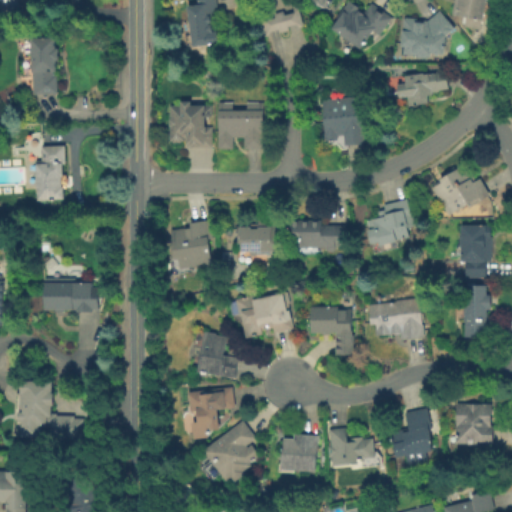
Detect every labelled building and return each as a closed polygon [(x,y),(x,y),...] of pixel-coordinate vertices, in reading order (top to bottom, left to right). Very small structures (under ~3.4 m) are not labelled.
[(217,0),(219,12),(215,12),(220,43),(194,47),(188,6),(198,5),(197,0),(217,0)] [(393,18),(380,36),(374,31),(362,49),(330,27),(348,0),(350,0),(353,2),(354,2),(360,6),(358,8),(365,13),(372,3),(393,18)] [(487,0),(484,20),(482,21),(481,29),(465,26),(467,17),(452,15),(454,0),(487,0)] [(280,29),(281,33),(289,30),(288,28),(291,27),(299,25),(300,27),(305,26),(301,12),(288,15),(286,16),(285,11),(275,14),(276,17),(271,19),(268,20),(267,16),(260,18),(265,37),(271,36),(270,32),(273,31),(280,29)] [(402,46),(405,19),(406,19),(406,17),(417,18),(417,20),(428,21),(440,11),(455,28),(446,36),(444,55),(432,53),(432,54),(431,54),(431,56),(427,59),(422,58),(420,55),(420,54),(412,53),(413,47),(402,46)] [(39,96),(36,40),(60,39),(60,50),(63,49),(64,62),(61,62),(61,73),(57,73),(57,76),(60,76),(61,94),(39,96)] [(206,79),(204,75),(203,72),(206,70),(210,70),(212,73),(212,76),(210,78),(206,79)] [(448,88),(439,90),(439,91),(432,93),(432,95),(427,96),(428,104),(407,107),(406,97),(398,99),(398,98),(396,98),(394,85),(403,83),(403,75),(422,73),(422,74),(445,70),(448,88)] [(322,100),(360,97),(365,144),(345,146),(344,136),(338,136),(338,141),(326,142),(322,100)] [(170,106),(181,106),(181,101),(191,101),(191,106),(212,106),(212,116),(206,117),(206,127),(213,127),(213,148),(187,148),(187,142),(181,142),(181,143),(173,143),(173,142),(171,142),(171,127),(170,127),(170,119),(170,106)] [(219,102),(234,102),(234,110),(247,110),(247,102),(264,102),(264,149),(245,149),(244,138),(234,138),(234,149),(219,149),(219,102)] [(40,161),(45,161),(44,147),(68,146),(69,164),(67,164),(68,179),(67,179),(68,188),(69,188),(70,201),(43,203),(42,189),(41,187),(41,181),(42,180),(40,161)] [(466,164),(475,181),(480,178),(489,196),(470,206),(469,203),(447,216),(431,187),(439,183),(438,179),(466,164)] [(408,199),(413,221),(407,222),(410,237),(397,240),(398,241),(380,245),(379,243),(372,245),(368,230),(370,230),(368,221),(382,218),(382,216),(387,215),(384,205),(408,199)] [(277,217),(277,252),(257,252),(257,256),(251,256),(251,252),(242,252),(242,244),(239,244),(240,223),(259,224),(259,217),(277,217)] [(211,220),(214,239),(209,239),(213,264),(181,269),(180,260),(176,261),(171,230),(191,227),(191,223),(211,220)] [(346,225),(346,246),(337,246),(337,250),(333,252),(328,252),(326,249),(326,247),(301,247),(301,238),(288,238),(289,222),(289,220),(322,221),(322,225),(346,225)] [(459,225),(491,225),(490,237),(492,237),(492,261),(487,261),(487,278),(465,278),(465,262),(459,262),(460,245),(458,245),(458,235),(459,235),(459,225)] [(463,286),(468,286),(468,283),(475,282),(475,285),(486,285),(486,295),(490,295),(491,310),(486,310),(486,337),(464,337),(463,286)] [(47,285),(99,285),(99,312),(47,312),(47,285)] [(287,291),(290,303),(288,305),(293,329),(273,333),(272,328),(261,330),(262,335),(244,338),(239,314),(231,316),(228,303),(235,301),(235,300),(254,295),(255,299),(265,297),(265,296),(287,291)] [(418,298),(419,309),(422,309),(423,319),(421,320),(421,324),(422,324),(424,338),(401,340),(400,334),(375,336),(374,328),(375,328),(375,324),(369,325),(368,305),(396,302),(395,300),(418,298)] [(308,308),(337,307),(337,309),(352,309),(352,334),(354,334),(354,355),(334,354),(334,334),(329,334),(329,335),(320,335),(320,334),(308,334),(308,308)] [(199,346),(200,341),(196,340),(197,332),(203,333),(203,331),(215,334),(215,335),(226,337),(222,356),(226,357),(226,356),(239,358),(234,379),(194,372),(197,353),(194,353),(196,345),(199,346)] [(57,382),(56,417),(85,418),(85,440),(50,439),(50,430),(42,429),(42,438),(16,437),(17,389),(21,389),(21,382),(57,382)] [(234,407),(215,410),(217,431),(210,431),(206,438),(193,439),(188,424),(194,423),(192,412),(189,412),(187,392),(232,387),(234,407)] [(454,444),(454,443),(451,442),(451,430),(455,430),(455,404),(491,405),(491,408),(493,410),(493,413),(491,415),(491,426),(493,427),(492,445),(454,444)] [(390,432),(407,429),(405,413),(428,408),(433,428),(427,430),(431,452),(425,453),(428,461),(407,466),(405,456),(394,459),(390,432)] [(201,452),(242,421),(255,438),(245,446),(247,448),(251,445),(259,456),(249,463),(251,466),(244,472),(245,474),(233,483),(229,479),(224,482),(219,475),(214,479),(211,478),(205,470),(206,468),(211,464),(201,452)] [(349,463),(350,466),(331,468),(330,458),(327,458),(326,446),(330,446),(328,429),(347,428),(348,438),(363,437),(363,439),(372,438),(374,453),(373,453),(374,465),(362,466),(361,462),(349,463)] [(280,439),(292,439),(292,434),(319,436),(315,473),(279,471),(280,439)] [(0,472),(29,473),(28,511),(8,511),(8,504),(0,504),(0,472)] [(101,511),(64,511),(58,488),(92,478),(101,511)] [(444,511),(443,508),(471,501),(470,499),(471,498),(471,495),(478,494),(478,496),(491,493),(495,510),(486,511),(444,511)] [(432,511),(431,503),(391,511),(432,511)]
